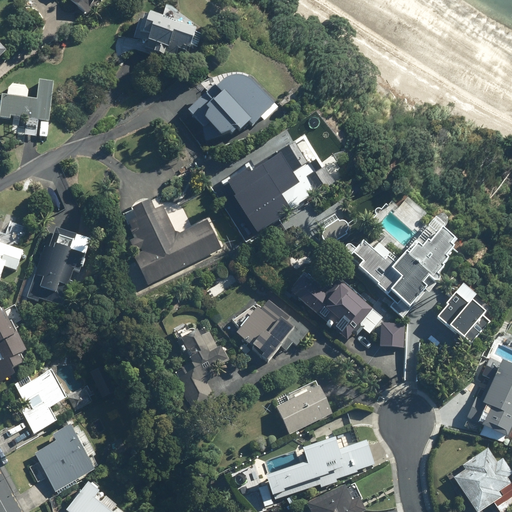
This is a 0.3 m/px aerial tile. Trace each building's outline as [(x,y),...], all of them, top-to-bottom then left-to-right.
[(71,0),(90,15),(102,0),(71,0)] [(198,28),(152,13),(145,34),(152,36),(148,50),(176,59),(180,49),(190,53),(198,28)] [(0,59),(9,51),(0,42),(0,59)] [(226,81),(222,86),(219,88),(216,86),(190,112),(205,126),(205,134),(207,142),(232,133),(234,135),(240,129),(243,131),(251,123),(255,127),(277,105),(254,82),(246,78),(238,77),(232,78),(226,81)] [(38,100),(3,95),(0,118),(12,120),(12,116),(51,121),(56,83),(40,81),(38,100)] [(320,141),(307,133),(223,186),(255,235),(338,182),(336,167),(330,153),(320,141)] [(403,246),(415,233),(412,230),(427,214),(407,195),(380,223),(403,246)] [(377,207),(369,197),(359,205),(368,215),(377,207)] [(135,257),(149,286),(223,249),(208,220),(178,235),(163,207),(157,210),(152,201),(135,209),(139,219),(130,223),(137,239),(131,242),(136,252),(143,249),(144,252),(135,257)] [(325,232),(333,244),(351,233),(344,221),(325,232)] [(53,223),(25,299),(73,316),(100,240),(53,223)] [(387,308),(404,324),(424,302),(436,313),(432,317),(432,333),(451,352),(479,322),(440,286),(455,269),(446,260),(462,244),(445,228),(429,245),(419,235),(400,254),(383,238),(375,246),(358,230),(339,251),(393,301),(387,308)] [(0,281),(1,281),(6,268),(18,272),(26,250),(0,241),(0,281)] [(306,278),(292,293),(348,340),(360,326),(370,335),(372,332),(381,340),(381,347),(405,349),(406,325),(385,324),(382,321),(385,318),(340,280),(327,295),(306,278)] [(260,309),(238,334),(270,361),(283,347),(288,351),(294,344),(297,346),(308,334),(271,302),(262,311),(260,309)] [(6,309),(0,312),(0,311),(0,382),(17,375),(14,369),(25,364),(21,355),(29,352),(20,332),(17,334),(6,309)] [(187,375),(177,380),(195,413),(218,401),(208,383),(220,377),(215,368),(230,360),(223,347),(220,349),(211,333),(203,337),(200,331),(182,341),(193,363),(184,368),(187,375)] [(511,362),(504,359),(498,371),(495,369),(480,401),(492,406),(483,425),(508,436),(511,428),(511,362)] [(70,400),(55,371),(19,391),(28,408),(22,411),(35,435),(60,422),(53,410),(70,400)] [(334,414),(321,387),(278,407),(291,434),(334,414)] [(77,411),(92,404),(86,390),(70,397),(77,411)] [(58,443),(37,454),(57,493),(98,471),(74,426),(55,436),(58,443)] [(309,463),(268,476),(276,500),(377,466),(368,441),(341,450),(337,439),(305,450),(309,463)] [(455,477),(477,511),(480,511),(495,503),(500,511),(507,511),(511,509),(511,471),(503,458),(498,461),(489,448),(463,465),(466,470),(455,477)] [(67,511),(68,511),(113,511),(97,499),(102,493),(90,483),(67,511)] [(309,504),(312,511),(367,511),(361,498),(354,501),(347,486),(309,504)]
